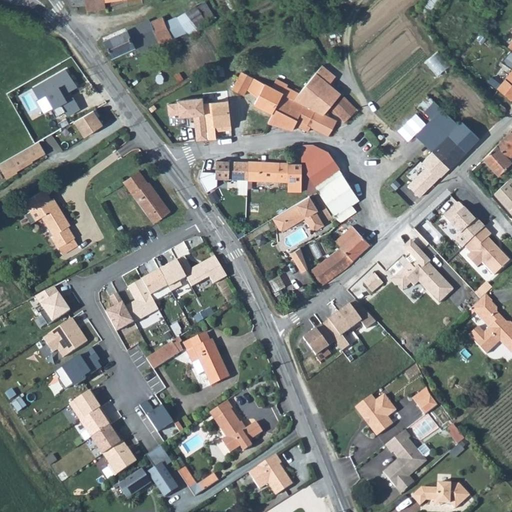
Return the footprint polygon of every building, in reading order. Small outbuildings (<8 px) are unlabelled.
[(68,0),(71,4),(85,4),(87,10),(85,0),(68,0)] [(85,0),(87,10),(105,8),(104,2),(103,0),(85,0)] [(423,0),(420,4),(427,11),(437,0),(423,0)] [(490,11),(493,14),(502,3),(498,0),(496,0),(493,3),(495,5),(490,11)] [(197,6),(205,20),(212,15),(204,2),(197,6)] [(417,7),(424,13),(419,19),(422,23),(428,18),(426,15),(429,12),(427,11),(420,4),(417,7)] [(185,12),(196,26),(205,20),(197,6),(196,5),(185,12)] [(489,20),(493,14),(490,11),(488,9),(483,14),(489,20)] [(176,16),(185,32),(188,35),(199,29),(196,26),(185,12),(176,16)] [(150,22),(157,36),(159,42),(172,37),(185,32),(176,16),(165,21),(162,17),(150,22)] [(136,26),(143,42),(157,36),(150,22),(149,19),(136,26)] [(123,31),(131,48),(135,47),(136,50),(139,49),(141,53),(159,45),(158,43),(159,42),(157,36),(143,42),(136,26),(123,31)] [(123,31),(103,40),(111,57),(131,48),(123,31)] [(177,50),(173,43),(169,46),(173,53),(177,50)] [(294,98),(301,102),(315,110),(333,85),(329,82),(335,74),(321,63),(298,92),(294,98)] [(65,69),(32,88),(38,99),(46,95),(53,108),(50,110),(56,120),(67,112),(63,105),(71,99),(67,93),(77,87),(65,69)] [(271,87),(242,71),(232,89),(243,95),(246,89),(257,97),(254,104),(272,113),(283,92),(286,86),(287,84),(276,78),(271,87)] [(511,71),(498,89),(504,95),(507,97),(511,100),(511,98),(511,71)] [(315,110),(324,114),(341,91),(333,85),(315,110)] [(283,92),(294,98),(298,92),(286,86),(283,92)] [(268,122),(280,126),(294,98),(283,92),(272,113),(268,122)] [(332,107),(344,121),(356,110),(344,96),(332,107)] [(491,99),(497,106),(501,103),(495,96),(491,99)] [(280,126),(292,129),(295,125),(305,130),(315,110),(301,102),(294,98),(280,126)] [(177,104),(167,105),(169,117),(178,116),(178,119),(194,118),(196,143),(216,140),(215,133),(231,131),(228,101),(203,103),(203,99),(177,102),(177,104)] [(425,161),(434,152),(450,168),(460,157),(480,139),(462,122),(459,125),(434,102),(424,112),(431,119),(408,143),(425,161)] [(497,106),(502,111),(506,108),(501,103),(497,106)] [(494,110),(500,117),(503,113),(502,111),(497,106),(494,110)] [(97,110),(79,122),(88,136),(106,125),(97,110)] [(305,130),(307,131),(310,126),(315,129),(324,114),(315,110),(305,130)] [(315,129),(328,136),(336,120),(324,114),(315,129)] [(511,130),(483,159),(498,176),(511,162),(511,161),(509,158),(511,155),(511,130)] [(42,141),(0,164),(0,165),(9,180),(19,175),(19,171),(35,162),(50,154),(42,141)] [(301,165),(303,168),(328,152),(319,146),(302,148),(301,163),(301,165)] [(303,168),(315,185),(340,168),(328,152),(303,168)] [(425,161),(428,165),(408,184),(419,196),(439,176),(440,177),(450,168),(434,152),(425,161)] [(287,162),(215,160),(215,177),(294,180),(294,187),(300,187),(301,165),(301,163),(296,163),(287,162)] [(408,174),(413,178),(426,164),(421,160),(408,174)] [(315,185),(317,188),(328,206),(334,216),(351,204),(359,200),(341,174),(343,173),(340,168),(315,185)] [(124,183),(153,224),(170,212),(149,184),(148,186),(138,173),(124,183)] [(494,193),(511,212),(511,179),(511,178),(494,193)] [(23,205),(30,215),(36,212),(41,219),(53,237),(51,239),(58,250),(60,249),(74,240),(75,239),(68,228),(70,226),(58,208),(55,210),(50,201),(44,192),(23,205)] [(320,211),(312,197),(275,218),(280,227),(288,229),(307,219),(314,233),(326,227),(318,213),(320,211)] [(50,201),(55,210),(58,208),(52,200),(50,201)] [(459,201),(444,216),(460,234),(455,239),(462,247),(464,245),(485,226),(477,218),(475,219),(459,201)] [(334,216),(339,222),(355,210),(351,204),(334,216)] [(30,215),(36,223),(41,219),(36,212),(30,215)] [(335,240),(341,247),(353,260),(370,244),(352,225),(335,240)] [(485,226),(464,245),(471,252),(467,256),(477,267),(482,262),(486,265),(500,252),(497,249),(498,248),(488,237),(492,234),(485,226)] [(74,240),(60,249),(64,255),(78,246),(74,240)] [(414,244),(407,251),(418,262),(418,265),(415,268),(409,263),(405,267),(411,272),(406,277),(410,282),(414,286),(419,282),(439,302),(453,289),(434,269),(427,274),(422,269),(430,261),(414,244)] [(311,270),(322,285),(341,271),(353,260),(341,247),(311,270)] [(309,270),(301,249),(291,254),(302,273),(309,270)] [(500,253),(500,252),(486,265),(494,274),(509,260),(502,252),(500,253)] [(184,256),(176,260),(186,277),(191,287),(209,277),(213,284),(227,276),(214,256),(191,269),(184,256)] [(176,260),(159,270),(168,286),(171,292),(182,286),(179,281),(186,277),(176,260)] [(411,272),(405,267),(392,279),(402,289),(410,282),(406,277),(411,272)] [(159,270),(141,280),(150,296),(168,286),(159,270)] [(364,282),(371,292),(382,283),(374,273),(364,282)] [(270,278),(275,289),(285,285),(281,274),(270,278)] [(141,280),(127,287),(135,301),(123,307),(131,322),(131,323),(158,310),(150,296),(141,280)] [(487,280),(476,291),(481,296),(493,285),(487,280)] [(54,287),(35,297),(45,311),(40,314),(48,325),(70,310),(62,298),(60,300),(57,295),(59,294),(54,287)] [(498,308),(486,293),(474,305),(493,324),(490,327),(489,328),(484,332),(478,326),(470,334),(476,340),(475,341),(487,353),(500,340),(501,341),(504,339),(510,346),(511,344),(511,325),(510,325),(507,321),(497,312),(498,308)] [(131,322),(123,307),(119,300),(102,311),(114,332),(131,322)] [(355,300),(322,324),(335,342),(341,351),(349,345),(341,335),(360,322),(366,329),(376,322),(355,300)] [(493,324),(474,305),(468,311),(471,315),(475,311),(490,327),(493,324)] [(71,317),(41,337),(52,352),(56,349),(62,357),(86,340),(71,317)] [(303,338),(316,356),(335,342),(322,324),(303,338)] [(182,342),(197,374),(203,371),(210,385),(229,376),(212,339),(209,340),(205,331),(182,342)] [(145,357),(150,364),(152,368),(182,350),(177,343),(181,341),(178,335),(145,357)] [(504,339),(501,341),(511,352),(511,344),(510,346),(504,339)] [(91,346),(61,366),(74,385),(85,378),(83,375),(89,371),(90,373),(100,367),(96,360),(99,358),(91,346)] [(89,390),(69,403),(80,420),(100,406),(89,390)] [(395,410),(384,394),(375,401),(370,395),(355,406),(376,435),(392,423),(386,416),(395,410)] [(438,404),(430,394),(417,405),(425,414),(438,404)] [(209,411),(226,437),(221,440),(229,452),(240,444),(243,450),(252,444),(249,439),(262,430),(255,420),(245,427),(240,420),(239,421),(231,409),(232,408),(227,399),(209,411)] [(146,400),(139,404),(157,432),(173,421),(162,404),(153,410),(146,400)] [(80,420),(90,437),(109,424),(102,414),(104,413),(100,406),(80,420)] [(450,419),(444,424),(451,432),(456,428),(450,419)] [(109,424),(90,437),(102,453),(122,439),(118,433),(116,434),(109,424)] [(380,472),(392,488),(406,477),(422,465),(423,460),(428,456),(429,453),(424,446),(416,451),(407,438),(409,437),(404,430),(384,445),(390,453),(392,452),(397,459),(380,472)] [(122,439),(102,453),(109,463),(107,465),(114,475),(136,460),(122,439)] [(172,462),(160,444),(153,449),(145,455),(142,456),(151,469),(141,475),(138,471),(115,487),(123,499),(153,479),(164,496),(177,487),(163,467),(172,462)] [(246,473),(258,490),(267,484),(274,495),(291,484),(282,470),(280,471),(277,466),(278,465),(281,463),(274,454),(246,473)] [(215,471),(199,482),(187,464),(179,470),(196,495),(220,478),(215,471)] [(392,488),(397,494),(410,484),(406,477),(392,488)] [(422,486),(412,495),(420,504),(427,498),(436,499),(435,502),(442,503),(451,503),(456,508),(471,495),(460,483),(438,482),(438,487),(422,486)] [(456,508),(468,508),(476,501),(471,495),(456,508)]
